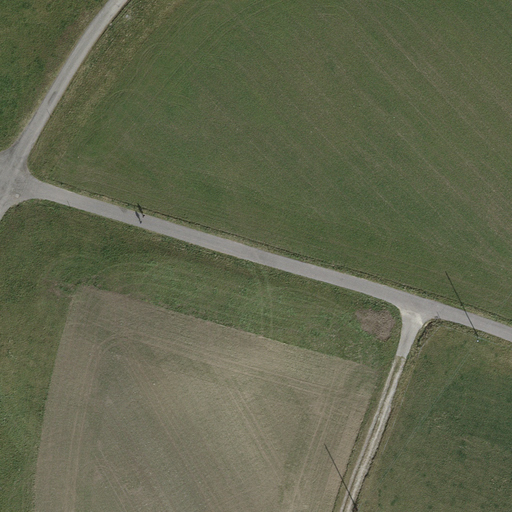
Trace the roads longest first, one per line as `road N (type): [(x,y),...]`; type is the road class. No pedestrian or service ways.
road 1 (track): [(511,333),(8,177)]
road 2 (track): [(346,511),(420,302)]
road 3 (track): [(8,177),(119,0)]
